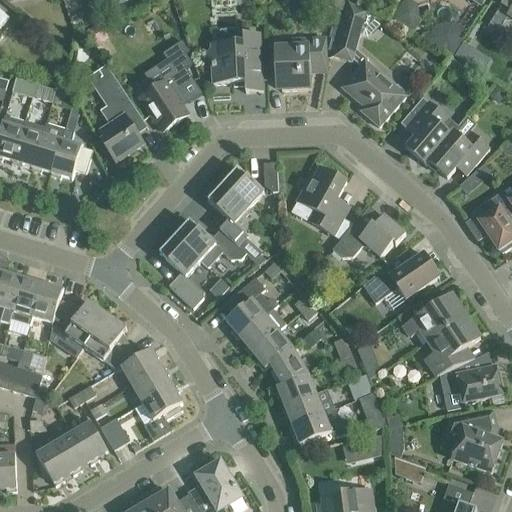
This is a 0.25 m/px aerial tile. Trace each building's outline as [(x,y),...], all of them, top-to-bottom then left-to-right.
[(511,0),(504,0),(485,30),(497,34),(507,18),(511,21),(511,0)] [(118,14),(113,3),(107,5),(100,14),(95,16),(97,22),(118,14)] [(342,90),(358,104),(364,109),(361,113),(379,129),(406,98),(366,64),(368,61),(355,50),(359,38),(368,40),(378,29),(381,24),(365,14),(349,7),(334,58),(352,63),(353,60),(361,68),(342,90)] [(0,29),(9,20),(0,11),(0,29)] [(98,24),(85,33),(95,48),(108,39),(98,24)] [(423,35),(420,39),(451,59),(464,39),(441,24),(434,25),(429,33),(423,35)] [(262,94),(260,35),(243,36),(243,45),(211,46),(211,49),(204,57),(212,64),(213,86),(245,85),(245,94),(262,94)] [(276,49),(275,68),(276,88),(281,87),(282,93),(311,92),(310,75),(310,65),(327,64),(325,44),(325,42),(294,42),(294,49),(276,49)] [(165,84),(141,100),(152,117),(163,134),(188,117),(182,108),(181,106),(188,102),(189,104),(202,95),(191,79),(186,71),(192,67),(185,57),(189,54),(182,44),(163,56),(167,62),(176,75),(164,83),(165,84)] [(483,58),(463,46),(456,57),(476,70),(483,58)] [(453,61),(446,69),(452,74),(454,71),(456,73),(461,68),(453,61)] [(130,103),(106,67),(87,80),(88,81),(90,79),(110,109),(104,113),(112,126),(100,134),(105,141),(102,144),(105,148),(116,165),(144,146),(131,127),(141,120),(130,103)] [(0,91),(5,93),(9,83),(0,80),(0,91)] [(33,99),(33,98),(36,87),(16,80),(12,93),(33,99)] [(36,87),(33,98),(52,104),(56,93),(36,87)] [(56,93),(52,104),(62,107),(65,96),(56,93)] [(425,167),(450,137),(441,129),(448,121),(428,104),(426,106),(421,101),(399,127),(414,140),(406,150),(425,167)] [(23,132),(25,124),(5,118),(0,133),(0,163),(2,164),(3,161),(12,164),(11,167),(12,167),(23,132)] [(31,173),(32,173),(46,126),(45,126),(44,130),(25,124),(23,132),(12,167),(22,170),(22,167),(32,170),(31,173)] [(51,179),(62,143),(61,143),(65,132),(46,126),(32,173),(41,176),(42,173),(51,175),(51,178),(51,179)] [(453,134),(450,137),(425,167),(426,167),(428,164),(447,180),(465,160),(475,168),(490,152),(469,134),(462,143),(453,134)] [(81,149),(62,143),(51,179),(61,181),(62,179),(72,182),(75,172),(87,176),(94,153),(82,150),(83,147),(82,146),(81,149)] [(278,194),(276,165),(263,166),(264,187),(273,195),(278,194)] [(485,165),(471,177),(478,186),(493,177),(485,165)] [(223,187),(249,211),(264,195),(253,184),(238,170),(223,187)] [(306,194),(300,205),(314,213),(308,223),(316,227),(334,237),(338,230),(347,235),(354,227),(343,221),(347,212),(335,205),(346,184),(320,170),(312,184),(309,182),(303,192),(306,194)] [(219,232),(246,256),(237,248),(246,238),(243,236),(258,219),(249,211),(223,187),(208,203),(228,222),(219,232)] [(476,217),(465,225),(478,244),(488,237),(498,253),(500,252),(502,254),(511,247),(511,206),(509,202),(510,202),(504,193),(500,195),(485,206),(491,215),(480,222),(476,217)] [(405,236),(384,218),(380,222),(376,222),(366,234),(356,225),(354,227),(347,235),(332,252),(342,261),(353,260),(362,249),(368,249),(381,260),(393,246),(395,248),(405,236)] [(190,223),(174,239),(201,263),(204,267),(208,270),(222,255),(230,262),(241,261),(246,256),(219,232),(210,242),(204,236),(190,223)] [(174,239),(159,255),(181,275),(169,289),(194,311),(202,302),(202,294),(187,279),(199,265),(201,264),(174,239)] [(439,279),(423,256),(397,274),(390,266),(363,288),(375,306),(398,290),(406,302),(439,279)] [(280,273),(274,265),(264,273),(271,281),(280,273)] [(5,272),(0,287),(0,309),(4,311),(0,323),(9,326),(12,313),(13,313),(24,278),(15,275),(14,278),(4,275),(5,272)] [(197,282),(204,293),(219,283),(213,272),(197,282)] [(13,313),(33,319),(44,284),(34,281),(33,284),(24,281),(25,278),(24,278),(13,313)] [(237,341),(273,311),(278,307),(272,300),(267,304),(260,295),(264,292),(255,281),(226,305),(235,316),(226,323),(233,332),(231,334),(237,341)] [(44,284),(33,319),(52,325),(53,325),(59,303),(60,303),(64,290),(54,287),(53,290),(43,287),(44,284)] [(420,333),(428,344),(466,319),(452,297),(431,311),(425,301),(408,313),(397,320),(410,339),(420,333)] [(294,307),(301,315),(310,307),(303,299),(294,307)] [(51,327),(84,350),(107,317),(88,304),(81,314),(74,311),(75,308),(60,303),(59,303),(53,325),(52,325),(51,327)] [(317,314),(310,307),(301,315),(308,322),(317,314)] [(285,327),(273,311),(237,341),(237,342),(240,340),(246,347),(244,349),(250,357),(278,334),(278,333),(285,327)] [(118,374),(122,371),(121,370),(138,361),(137,360),(129,346),(126,348),(121,340),(127,331),(107,317),(84,350),(118,374)] [(437,379),(440,378),(467,365),(460,354),(480,341),(466,319),(428,344),(435,356),(426,362),(437,379)] [(309,351),(322,340),(315,331),(302,342),(309,351)] [(291,350),(278,334),(250,357),(253,356),(259,363),(257,365),(263,373),(270,367),(291,350)] [(9,361),(19,365),(23,353),(13,349),(9,361)] [(282,388),(309,378),(291,350),(270,367),(282,387),(282,388)] [(121,370),(122,371),(132,387),(161,370),(156,361),(158,360),(153,351),(137,360),(138,361),(121,370)] [(342,365),(353,361),(349,351),(338,355),(342,365)] [(32,356),(23,353),(19,365),(29,368),(32,356)] [(467,365),(440,378),(447,412),(464,409),(463,406),(503,398),(497,369),(484,372),(478,360),(467,365)] [(357,371),(353,361),(342,365),(346,375),(357,371)] [(0,389),(1,390),(8,367),(0,364),(0,389)] [(376,365),(363,370),(366,378),(368,382),(380,374),(376,365)] [(20,371),(8,367),(1,390),(13,394),(20,371)] [(161,370),(132,387),(142,405),(174,386),(171,387),(166,379),(169,377),(163,368),(161,370)] [(20,371),(13,394),(24,397),(31,374),(20,371)] [(31,374),(24,397),(36,400),(43,378),(31,374)] [(316,396),(309,378),(282,388),(282,387),(274,391),(278,400),(281,399),(284,408),(282,410),(327,393),(327,392),(316,396)] [(361,380),(348,386),(355,403),(360,402),(362,401),(374,396),(370,386),(368,383),(368,382),(366,378),(361,380)] [(179,395),(174,386),(142,405),(153,422),(150,424),(151,425),(162,418),(165,423),(183,413),(179,408),(182,406),(177,396),(179,395)] [(80,395),(85,404),(96,398),(91,389),(80,395)] [(289,429),(334,411),(327,393),(282,410),(285,419),(288,418),(292,427),(289,429)] [(85,404),(80,395),(69,401),(74,410),(85,404)] [(362,401),(360,402),(364,413),(378,407),(377,405),(374,396),(362,401)] [(46,403),(36,401),(32,413),(42,416),(46,403)] [(106,415),(101,406),(90,413),(95,422),(106,415)] [(342,431),(334,411),(289,429),(293,438),(296,437),(300,448),(330,436),(332,441),(334,440),(339,439),(340,439),(341,438),(342,437),(343,436),(343,434),(343,432),(342,431)] [(497,432),(493,414),(450,424),(444,439),(458,444),(452,461),(491,475),(502,444),(487,439),(489,434),(497,432)] [(130,444),(116,421),(100,430),(104,436),(114,453),(130,444)] [(387,432),(398,429),(397,423),(392,421),(385,423),(387,432)] [(89,426),(72,436),(92,468),(100,463),(98,460),(108,454),(89,422),(88,423),(89,426)] [(40,423),(30,423),(30,433),(46,433),(46,432),(40,423)] [(402,428),(398,429),(387,432),(388,455),(400,459),(403,451),(402,428)] [(92,468),(72,436),(54,447),(74,478),(82,473),(81,470),(89,465),(91,468),(92,468)] [(381,439),(365,443),(369,461),(381,458),(381,439)] [(73,479),(74,478),(54,447),(38,457),(36,454),(35,455),(56,489),(65,484),(63,481),(72,476),(73,479)] [(14,458),(0,458),(0,491),(6,492),(6,495),(17,494),(16,474),(15,454),(14,454),(14,458)] [(189,497),(197,511),(230,511),(229,507),(242,500),(231,481),(231,480),(221,463),(207,472),(196,478),(205,492),(202,494),(199,490),(189,497)] [(473,495),(448,487),(443,501),(458,506),(456,511),(475,511),(476,511),(469,509),(473,495)] [(373,511),(373,509),(371,491),(341,495),(341,499),(322,502),(323,506),(317,507),(317,511),(373,511)] [(197,511),(189,497),(176,505),(169,493),(148,506),(151,511),(197,511)]
